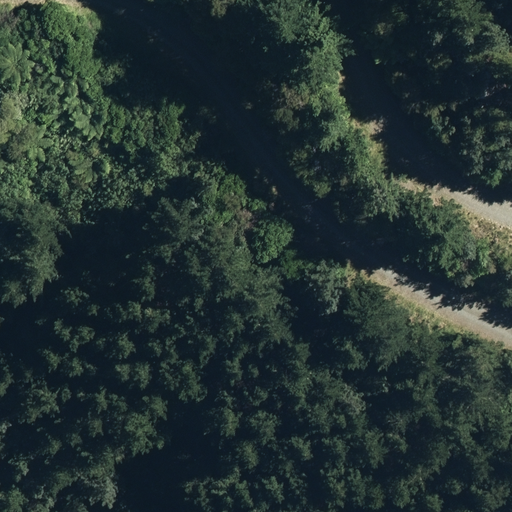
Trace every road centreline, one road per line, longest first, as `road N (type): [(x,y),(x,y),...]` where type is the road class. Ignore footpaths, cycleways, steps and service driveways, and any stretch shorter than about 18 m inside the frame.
road 1 (unclassified): [(0,25),(96,48),(143,105),(511,370)]
road 2 (unclassified): [(511,218),(393,130),(305,0)]
